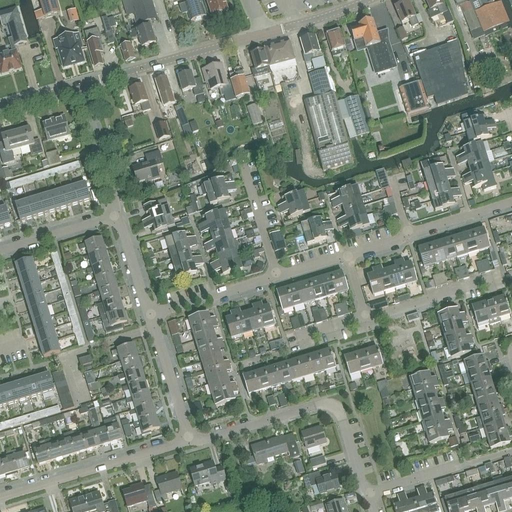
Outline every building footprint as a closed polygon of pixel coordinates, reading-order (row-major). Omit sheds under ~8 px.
[(39,0),(45,18),(60,14),(56,0),(39,0)] [(116,0),(126,28),(157,18),(151,0),(116,0)] [(183,0),(191,21),(206,16),(200,0),(196,0),(191,2),(190,0),(183,0)] [(206,0),(212,16),(216,15),(216,16),(225,13),(224,12),(228,10),(225,1),(227,0),(206,0)] [(444,5),(442,0),(425,0),(430,11),(437,8),(440,15),(447,13),(444,5)] [(402,23),(409,21),(412,28),(418,25),(415,18),(416,17),(409,2),(395,8),(402,23)] [(461,6),(460,6),(471,33),(470,33),(474,41),(485,37),(484,35),(483,36),(480,29),(481,28),(473,10),(470,2),(468,3),(461,6)] [(475,12),(484,33),(506,24),(497,4),(475,12)] [(12,52),(0,55),(0,71),(1,75),(9,73),(10,73),(13,72),(14,72),(22,69),(16,51),(14,46),(27,43),(17,8),(0,13),(0,19),(2,26),(8,24),(12,38),(8,39),(12,52)] [(359,52),(369,49),(377,75),(396,68),(388,42),(380,44),(373,22),(360,26),(360,29),(351,32),(354,43),(356,43),(359,52)] [(109,23),(103,25),(106,35),(112,33),(109,23)] [(129,32),(131,39),(139,37),(142,48),(156,43),(151,26),(137,31),(137,30),(129,32)] [(397,29),(402,41),(407,38),(402,27),(397,29)] [(98,29),(85,33),(95,68),(103,65),(100,54),(104,53),(103,46),(101,47),(99,39),(101,39),(98,29)] [(334,58),(342,56),(343,59),(349,57),(340,31),(338,32),(336,30),(333,31),(332,33),(326,35),(334,58)] [(58,39),(54,41),(56,50),(58,50),(63,69),(85,63),(81,50),(83,49),(79,34),(74,35),(74,34),(58,39)] [(314,37),(301,41),(306,56),(313,54),(315,61),(312,62),(315,71),(326,67),(321,51),(319,52),(314,37)] [(265,48),(270,70),(274,69),(273,66),(295,60),(290,42),(265,48)] [(126,63),(133,60),(135,59),(130,43),(120,46),(126,63)] [(458,43),(414,57),(428,99),(460,87),(464,97),(468,96),(468,95),(458,43)] [(254,79),(270,74),(264,51),(252,55),(256,70),(252,71),(254,79)] [(496,61),(488,63),(491,71),(498,69),(496,61)] [(221,65),(203,70),(205,79),(208,78),(211,91),(219,88),(222,97),(225,97),(226,103),(236,100),(232,88),(228,90),(227,86),(221,65)] [(249,96),(241,69),(239,68),(235,69),(233,71),(235,76),(230,78),(236,100),(249,96)] [(315,99),(332,95),(325,71),(309,76),(315,99)] [(195,97),(197,97),(204,95),(199,79),(194,81),(192,73),(178,77),(182,92),(193,90),(195,97)] [(156,82),(161,98),(166,96),(168,103),(174,101),(167,78),(156,82)] [(478,78),(471,79),(474,89),(480,87),(478,78)] [(400,89),(408,115),(429,109),(420,82),(400,89)] [(135,106),(141,105),(144,113),(151,110),(143,86),(130,90),(135,106)] [(342,122),(337,104),(334,94),(332,95),(315,99),(307,101),(305,105),(323,172),(353,164),(342,122)] [(204,95),(197,97),(199,103),(205,101),(204,95)] [(357,137),(369,133),(358,97),(337,104),(342,122),(351,119),(357,137)] [(247,107),(253,126),(263,122),(256,104),(247,107)] [(56,121),(43,125),(48,142),(56,140),(55,138),(69,134),(64,117),(55,119),(56,121)] [(466,133),(493,125),(492,120),(483,123),(482,118),(463,123),(466,133)] [(125,128),(133,125),(132,119),(123,122),(125,128)] [(170,138),(165,124),(154,128),(159,141),(170,138)] [(469,143),(488,137),(486,132),(495,129),(493,125),(466,133),(469,143)] [(17,133),(15,133),(20,150),(29,147),(32,157),(43,154),(39,141),(33,143),(29,130),(24,131),(24,129),(22,128),(18,129),(17,131),(17,133)] [(2,137),(5,150),(0,151),(0,154),(3,165),(14,162),(11,152),(20,150),(15,133),(14,134),(13,132),(12,131),(7,132),(6,134),(6,136),(2,137)] [(169,141),(156,145),(158,151),(171,148),(169,141)] [(486,143),(463,150),(465,155),(456,158),(457,162),(485,153),(489,152),(486,143)] [(46,154),(49,166),(60,163),(57,151),(46,154)] [(156,166),(163,164),(159,152),(145,156),(147,163),(133,167),(138,183),(151,179),(152,181),(160,178),(156,166)] [(485,153),(457,162),(459,166),(467,163),(469,169),(489,163),(485,153)] [(80,168),(78,162),(66,165),(68,172),(80,168)] [(428,162),(420,164),(426,183),(453,174),(452,170),(443,173),(441,167),(430,170),(428,162)] [(462,178),(464,182),(492,173),(489,163),(469,169),(471,175),(462,178)] [(68,172),(66,165),(55,169),(57,175),(68,172)] [(7,169),(2,171),(5,181),(13,179),(11,171),(8,172),(7,169)] [(57,175),(55,169),(43,172),(45,179),(57,175)] [(386,176),(384,170),(376,172),(377,178),(386,176)] [(45,179),(43,172),(32,176),(34,182),(45,179)] [(465,186),(473,184),(475,189),(481,187),(483,193),(496,189),(492,173),(464,182),(465,186)] [(453,174),(426,183),(429,192),(447,187),(446,181),(455,178),(453,174)] [(207,195),(234,186),(233,182),(231,175),(230,175),(222,177),(222,179),(204,185),(207,195)] [(32,176),(20,179),(22,186),(34,182),(32,176)] [(20,179),(9,183),(11,189),(22,186),(20,179)] [(85,185),(73,188),(78,204),(90,201),(85,185)] [(236,190),(234,186),(207,195),(210,205),(229,199),(227,193),(236,190)] [(333,205),(360,196),(357,187),(338,193),(340,198),(331,201),(333,205)] [(449,192),(447,187),(429,192),(432,202),(459,194),(458,190),(449,192)] [(73,188),(62,192),(66,208),(78,204),(73,188)] [(287,204),(278,206),(279,210),(307,202),(304,192),(296,195),(294,188),(283,191),(287,204)] [(62,192),(50,195),(55,211),(66,208),(62,192)] [(461,198),(459,194),(432,202),(435,212),(453,206),(452,201),(461,198)] [(50,195),(39,199),(43,215),(55,211),(50,195)] [(344,212),(363,206),(360,196),(333,205),(334,209),(342,206),(344,212)] [(39,199),(27,202),(32,218),(43,215),(39,199)] [(151,218),(142,221),(143,225),(171,216),(167,201),(144,208),(146,213),(150,212),(151,218)] [(32,218),(27,202),(15,206),(20,222),(32,218)] [(310,211),(307,202),(279,210),(280,214),(289,211),(291,217),(310,211)] [(366,216),(363,206),(344,212),(346,218),(337,220),(338,224),(366,216)] [(397,214),(395,207),(384,211),(386,217),(397,214)] [(6,209),(0,210),(0,227),(10,225),(6,209)] [(199,225),(200,229),(227,221),(224,211),(205,216),(207,222),(199,225)] [(143,225),(144,229),(154,226),(156,232),(174,226),(171,216),(143,225)] [(369,226),(366,216),(338,224),(339,228),(348,226),(350,232),(369,226)] [(331,227),(330,223),(321,225),(319,219),(301,225),(304,235),(331,227)] [(210,230),(211,236),(230,230),(227,221),(200,229),(201,233),(210,230)] [(332,231),(331,227),(304,235),(306,244),(325,239),(323,234),(332,231)] [(472,229),(479,252),(489,249),(491,253),(494,252),(491,242),(488,243),(484,230),(478,231),(477,228),(472,229)] [(479,252),(472,229),(467,230),(468,234),(462,236),(468,255),(479,252)] [(204,244),(206,248),(233,240),(230,230),(211,236),(213,242),(204,244)] [(269,235),(272,244),(284,241),(281,232),(269,235)] [(165,239),(168,249),(196,241),(194,237),(186,240),(184,234),(165,239)] [(468,255),(462,236),(456,238),(455,234),(450,236),(457,258),(468,255)] [(457,258),(450,236),(439,239),(441,243),(446,262),(457,258)] [(102,239),(79,246),(80,251),(87,249),(89,257),(105,252),(102,239)] [(215,250),(217,256),(236,250),(233,240),(206,248),(207,253),(215,250)] [(168,249),(171,259),(190,254),(188,247),(197,245),(196,241),(168,249)] [(284,241),(272,244),(274,252),(286,249),(284,241)] [(446,262),(441,243),(435,245),(433,241),(428,242),(435,265),(446,262)] [(425,248),(418,250),(422,263),(419,264),(422,276),(424,275),(425,270),(425,268),(435,265),(428,242),(424,244),(425,248)] [(210,264),(211,268),(239,260),(236,250),(217,256),(219,261),(210,264)] [(54,266),(60,264),(57,252),(51,254),(54,266)] [(84,263),(90,261),(92,269),(109,264),(105,252),(89,257),(83,259),(84,263)] [(171,259),(174,269),(202,261),(201,257),(192,260),(190,254),(171,259)] [(15,265),(19,277),(35,272),(33,265),(39,263),(37,259),(15,265)] [(239,260),(211,268),(213,272),(221,269),(223,275),(242,270),(239,260)] [(398,262),(405,285),(416,282),(411,264),(405,266),(403,260),(398,262)] [(491,271),(490,269),(487,260),(482,262),(485,273),(491,271)] [(202,261),(174,269),(177,279),(196,273),(194,267),(203,264),(202,261)] [(394,289),(405,285),(398,262),(393,263),(395,269),(389,271),(394,289)] [(485,273),(482,262),(476,263),(479,275),(485,273)] [(60,264),(54,266),(58,278),(64,276),(60,264)] [(92,269),(86,270),(88,275),(94,273),(96,280),(112,275),(109,264),(92,269)] [(383,292),(394,289),(389,271),(383,272),(381,267),(376,268),(383,292)] [(463,279),(469,278),(466,267),(460,268),(463,279)] [(383,292),(376,268),(371,270),(373,275),(367,277),(369,284),(362,286),(367,300),(384,295),(383,292)] [(463,279),(460,268),(454,270),(458,281),(463,279)] [(335,270),(330,272),(337,294),(348,291),(342,273),(336,275),(335,270)] [(19,277),(22,288),(39,283),(35,272),(19,277)] [(337,294),(330,272),(325,273),(326,278),(320,279),(326,298),(337,294)] [(447,284),(446,282),(444,273),(438,275),(441,286),(447,284)] [(90,282),(91,286),(97,285),(99,292),(116,287),(112,275),(96,280),(90,282)] [(432,277),(435,285),(436,288),(441,286),(438,275),(432,277)] [(64,276),(58,278),(61,289),(67,287),(64,276)] [(326,298),(320,279),(314,281),(313,277),(308,278),(315,301),(326,298)] [(315,301),(308,278),(303,280),(304,284),(298,286),(304,304),(315,301)] [(22,288),(26,300),(42,295),(39,283),(22,288)] [(304,304),(298,286),(292,288),(291,284),(286,285),(293,308),(304,304)] [(277,308),(279,316),(283,315),(282,311),(293,308),(286,285),(281,287),(282,291),(276,293),(281,307),(277,308)] [(67,287),(61,289),(65,301),(71,299),(67,287)] [(103,304),(120,299),(116,287),(99,292),(94,294),(95,298),(101,297),(103,304)] [(78,288),(72,289),(75,299),(81,297),(78,288)] [(26,300),(29,312),(46,307),(42,295),(26,300)] [(494,301),(499,319),(510,315),(511,319),(511,318),(511,310),(509,312),(505,298),(494,301)] [(71,299),(65,301),(68,312),(74,311),(71,299)] [(101,318),(123,311),(120,299),(97,306),(101,318)] [(386,300),(376,303),(379,310),(388,307),(386,300)] [(483,305),(486,316),(488,322),(489,326),(500,322),(499,319),(494,301),(483,305)] [(261,302),(256,304),(263,328),(275,325),(269,306),(263,308),(261,302)] [(349,314),(348,312),(345,303),(340,305),(343,316),(349,314)] [(253,311),(247,313),(252,331),(263,328),(256,304),(251,305),(253,311)] [(343,316),(340,305),(334,306),(337,317),(343,316)] [(486,316),(483,305),(472,308),(472,311),(469,312),(471,318),(474,317),(477,326),(488,322),(486,316)] [(29,312),(33,323),(49,318),(46,307),(29,312)] [(239,309),(234,310),(242,335),(252,331),(247,313),(241,315),(239,309)] [(438,315),(441,326),(465,319),(464,314),(458,315),(457,309),(438,315)] [(85,310),(79,312),(82,322),(89,321),(85,310)] [(230,338),(242,335),(234,310),(229,312),(231,318),(225,320),(230,338)] [(327,320),(326,318),(324,310),(318,311),(321,322),(327,320)] [(74,311),(68,312),(72,324),(78,322),(74,311)] [(127,323),(123,311),(101,318),(106,335),(123,330),(121,325),(127,323)] [(321,322),(318,311),(312,313),(316,324),(321,322)] [(189,319),(192,330),(217,322),(215,317),(210,319),(208,313),(189,319)] [(299,329),(305,327),(302,316),(296,318),(299,329)] [(33,323),(36,335),(53,330),(49,318),(33,323)] [(299,329),(296,318),(290,320),(294,331),(299,329)] [(441,326),(444,337),(464,331),(462,325),(467,324),(465,319),(441,326)] [(72,324),(75,336),(81,334),(78,322),(72,324)] [(217,322),(192,330),(195,341),(214,335),(212,329),(218,327),(217,322)] [(36,335),(40,346),(56,341),(53,330),(36,335)] [(444,337),(448,348),(472,341),(470,336),(465,337),(464,331),(444,337)] [(81,334),(75,336),(79,347),(85,345),(81,334)] [(214,335),(195,341),(199,352),(223,345),(222,339),(216,341),(214,335)] [(43,358),(60,353),(56,341),(40,346),(43,358)] [(284,346),(283,341),(269,345),(271,352),(284,348),(284,346)] [(472,341),(448,348),(451,359),(470,353),(468,347),(473,346),(472,341)] [(223,345),(199,352),(202,363),(221,357),(219,351),(225,350),(223,345)] [(137,358),(134,346),(111,353),(113,357),(119,355),(121,363),(137,358)] [(366,351),(372,369),(383,366),(377,348),(366,351)] [(330,350),(319,353),(325,371),(336,368),(330,350)] [(361,373),(372,369),(366,351),(355,355),(361,373)] [(319,353),(308,357),(314,375),(325,371),(319,353)] [(361,373),(355,355),(341,359),(342,364),(346,362),(350,376),(361,373)] [(90,356),(79,359),(81,367),(92,363),(90,356)] [(221,357),(202,363),(206,374),(230,366),(228,361),(223,363),(221,357)] [(308,357),(297,360),(303,378),(314,375),(308,357)] [(465,363),(468,374),(490,367),(489,362),(485,363),(483,357),(465,363)] [(116,369),(122,367),(124,375),(141,370),(137,358),(121,363),(115,365),(116,369)] [(297,360),(286,364),(292,381),(303,378),(297,360)] [(279,366),(275,367),(281,385),(292,381),(286,364),(285,364),(284,362),(283,361),(279,363),(278,364),(279,366)] [(230,366),(206,374),(209,385),(227,379),(226,373),(231,371),(230,366)] [(275,367),(264,370),(270,388),(281,385),(275,367)] [(468,374),(471,385),(490,379),(488,373),(492,372),(490,367),(468,374)] [(145,382),(141,370),(124,375),(118,377),(120,381),(126,379),(128,387),(145,382)] [(264,370),(253,374),(259,391),(270,388),(264,370)] [(62,371),(52,374),(53,380),(64,376),(62,371)] [(429,373),(410,379),(414,390),(438,383),(436,378),(431,380),(429,373)] [(259,391),(253,374),(242,377),(248,395),(259,391)] [(48,375),(37,379),(42,395),(49,393),(50,397),(55,395),(53,392),(48,375)] [(64,376),(53,380),(55,385),(66,381),(64,376)] [(37,379),(25,382),(30,399),(36,397),(37,400),(43,399),(42,395),(37,379)] [(227,379),(209,385),(212,395),(236,388),(235,383),(229,385),(227,379)] [(471,385),(475,396),(497,389),(495,384),(492,385),(490,379),(471,385)] [(55,385),(57,390),(67,387),(66,381),(55,385)] [(25,382),(14,386),(19,402),(30,399),(25,382)] [(89,392),(100,389),(98,382),(87,385),(89,392)] [(132,398),(148,393),(145,382),(128,387),(122,389),(123,393),(129,391),(132,398)] [(438,383),(414,390),(417,401),(435,395),(434,389),(439,388),(438,383)] [(311,385),(304,388),(307,396),(314,393),(311,385)] [(14,386),(2,389),(7,406),(19,402),(14,386)] [(57,390),(58,395),(69,392),(67,387),(57,390)] [(236,388),(212,395),(216,406),(234,401),(232,395),(238,393),(236,388)] [(475,396),(478,406),(497,401),(495,395),(498,394),(497,389),(475,396)] [(58,395),(60,401),(71,397),(69,392),(58,395)] [(148,393),(132,398),(125,400),(127,404),(133,403),(135,410),(152,405),(148,393)] [(417,401),(420,412),(444,405),(443,400),(437,401),(435,395),(417,401)] [(272,396),(266,398),(269,407),(275,405),(272,396)] [(60,401),(62,406),(73,403),(71,397),(60,401)] [(287,407),(285,399),(279,401),(281,409),(287,407)] [(478,406),(481,417),(504,411),(502,405),(498,406),(497,401),(478,406)] [(62,406),(64,411),(74,408),(73,403),(62,406)] [(111,408),(109,403),(98,406),(100,411),(111,408)] [(199,403),(192,405),(195,413),(201,411),(199,403)] [(139,422),(155,417),(152,405),(135,410),(129,412),(131,417),(137,415),(139,422)] [(420,412),(423,423),(442,417),(440,411),(446,409),(444,405),(420,412)] [(58,406),(46,410),(48,416),(60,412),(58,406)] [(48,416),(46,410),(35,413),(37,420),(48,416)] [(110,444),(106,430),(98,432),(98,430),(99,429),(97,420),(95,410),(87,413),(94,433),(98,448),(110,444)] [(481,417),(484,428),(503,423),(501,417),(505,416),(504,411),(481,417)] [(35,413),(23,417),(25,423),(37,420),(35,413)] [(25,423),(23,417),(12,420),(14,426),(25,423)] [(155,417),(139,422),(133,424),(134,428),(138,427),(141,436),(151,433),(150,432),(159,429),(155,417)] [(423,423),(427,434),(451,426),(449,421),(444,423),(442,417),(423,423)] [(103,422),(106,430),(110,444),(122,440),(118,426),(115,418),(103,422)] [(12,420),(0,424),(2,430),(14,426),(12,420)] [(484,428),(488,439),(499,436),(510,432),(509,427),(505,428),(503,423),(484,428)] [(123,427),(126,438),(131,436),(128,425),(123,427)] [(427,434),(430,444),(449,439),(447,433),(452,431),(451,426),(427,434)] [(302,433),(307,449),(326,444),(321,428),(302,433)] [(74,434),(73,432),(68,433),(68,434),(74,455),(86,451),(82,437),(81,432),(74,434)] [(510,432),(499,436),(488,439),(491,450),(510,444),(508,439),(511,437),(510,432)] [(86,451),(98,448),(94,433),(82,437),(86,451)] [(66,442),(58,444),(62,458),(74,455),(68,434),(64,436),(66,442)] [(267,459),(287,453),(289,460),(300,457),(296,442),(285,445),(283,437),(251,447),(257,465),(267,462),(267,459)] [(53,446),(51,439),(44,441),(46,448),(50,462),(62,458),(58,444),(53,446)] [(41,449),(34,451),(38,466),(50,462),(46,448),(44,441),(39,443),(41,449)] [(18,456),(16,450),(11,452),(17,472),(29,469),(24,454),(18,456)] [(445,463),(442,450),(424,454),(426,467),(445,463)] [(6,478),(12,476),(11,474),(17,472),(11,452),(6,453),(8,459),(1,461),(5,476),(6,478)] [(311,461),(313,468),(323,465),(321,458),(311,461)] [(189,470),(195,487),(211,482),(211,484),(225,480),(221,468),(214,470),(212,463),(189,470)] [(321,479),(319,472),(308,476),(302,478),(306,489),(317,485),(320,495),(339,489),(337,483),(338,481),(337,477),(335,476),(335,475),(321,479)] [(160,491),(154,492),(157,503),(167,500),(166,494),(181,489),(176,474),(157,480),(160,491)] [(511,478),(503,481),(509,500),(511,498),(511,478)] [(503,481),(494,484),(502,511),(506,510),(503,501),(509,500),(503,481)] [(149,510),(156,508),(152,495),(147,497),(143,484),(135,486),(136,488),(122,492),(127,507),(146,501),(149,510)] [(494,484),(484,487),(490,506),(495,504),(497,511),(500,511),(502,511),(494,484)] [(484,487),(474,490),(480,511),(485,511),(484,507),(490,506),(484,487)] [(424,488),(420,489),(427,511),(438,511),(433,495),(427,497),(424,488)] [(419,499),(413,501),(416,511),(427,511),(420,489),(416,490),(419,499)] [(480,511),(474,490),(464,493),(470,511),(476,510),(476,511),(480,511)] [(104,511),(98,493),(84,498),(88,511),(104,511)] [(468,511),(470,511),(464,493),(455,496),(459,511),(468,511)] [(405,494),(401,495),(406,511),(416,511),(413,501),(408,503),(405,494)] [(406,511),(401,495),(397,496),(400,505),(394,507),(395,511),(406,511)] [(459,511),(455,496),(444,499),(448,511),(459,511)] [(88,511),(84,498),(69,502),(72,511),(88,511)] [(346,511),(343,500),(325,506),(326,511),(346,511)] [(117,511),(115,501),(108,503),(110,509),(110,511),(117,511)] [(309,505),(310,511),(311,511),(323,508),(321,502),(309,505)]
